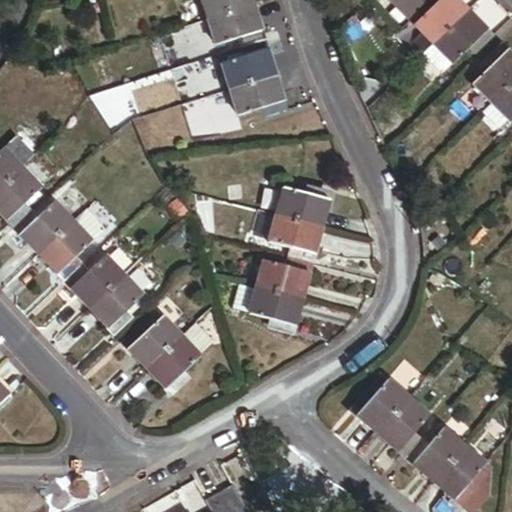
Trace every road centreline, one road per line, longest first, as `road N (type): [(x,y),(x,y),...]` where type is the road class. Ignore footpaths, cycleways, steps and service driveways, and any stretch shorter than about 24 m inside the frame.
road 1 (residential): [(305,0),(313,35),(394,213),(402,269),(390,317),(355,359),(281,404)]
road 2 (residential): [(141,478),(0,318)]
road 3 (residential): [(281,404),(141,478)]
road 4 (residential): [(281,404),(350,483),(387,511)]
road 5 (residential): [(141,478),(0,477)]
